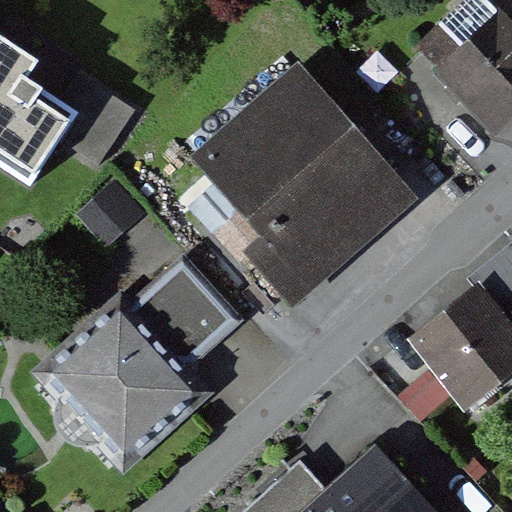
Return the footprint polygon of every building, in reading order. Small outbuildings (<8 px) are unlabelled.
[(511,116),(511,24),(491,1),(425,59),(492,134),(511,116)] [(0,114),(33,62),(0,41),(0,114)] [(430,194),(304,62),(207,156),(281,233),(262,252),(314,306),(430,194)] [(250,315),(195,261),(149,309),(136,296),(60,376),(153,465),(225,390),(200,367),(250,315)] [(511,304),(493,287),(432,352),(492,409),(511,387),(511,304)] [(337,501),(302,465),(255,511),(437,511),(381,456),(337,501)] [(0,511),(9,511),(0,502),(0,511)]
